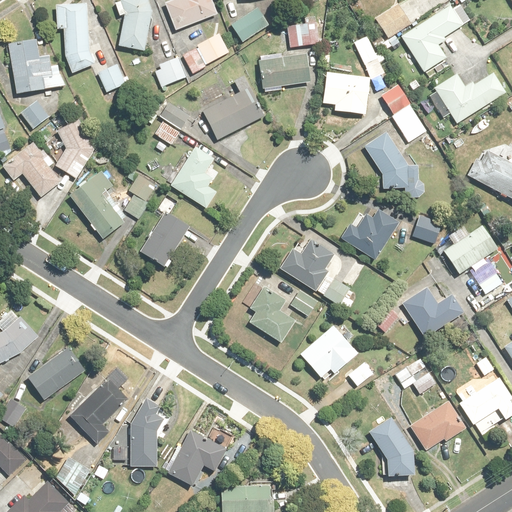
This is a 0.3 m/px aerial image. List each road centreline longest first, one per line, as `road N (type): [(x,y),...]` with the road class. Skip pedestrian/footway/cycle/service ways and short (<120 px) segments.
road 1 (residential): [(354,511),(297,429),(171,344)]
road 2 (residential): [(297,174),(256,207),(171,344)]
road 3 (residential): [(171,344),(0,241)]
